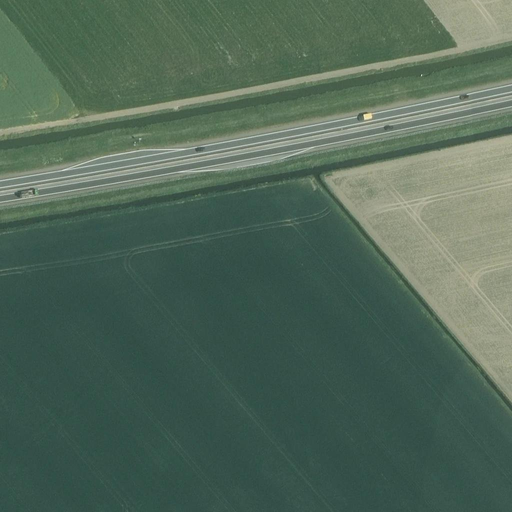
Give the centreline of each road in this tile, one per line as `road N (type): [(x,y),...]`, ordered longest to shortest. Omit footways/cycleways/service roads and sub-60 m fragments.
road 1 (trunk): [(511,85),(0,183)]
road 2 (trunk): [(0,198),(511,102)]
